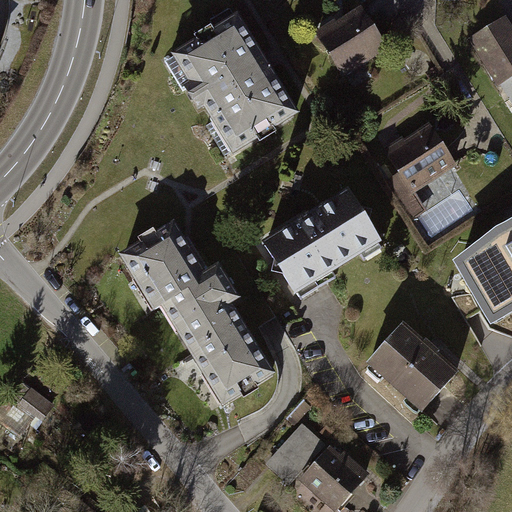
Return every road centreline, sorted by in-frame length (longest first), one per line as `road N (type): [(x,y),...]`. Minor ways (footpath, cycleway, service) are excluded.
road 1 (residential): [(0,258),(226,511)]
road 2 (secondary): [(82,0),(63,81),(44,122),(0,178)]
road 3 (residential): [(409,511),(511,378)]
